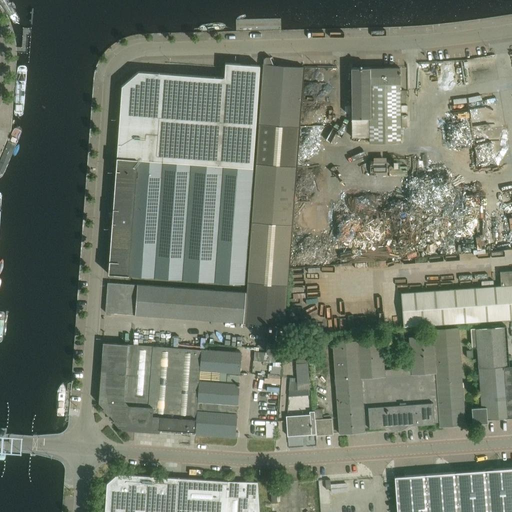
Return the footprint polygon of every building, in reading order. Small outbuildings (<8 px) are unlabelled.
[(11,0),(0,0),(0,3),(5,8),(12,0),(11,0)] [(105,312),(268,324),(267,341),(266,352),(277,353),(278,342),(275,342),(275,339),(283,339),(303,67),(273,64),(270,57),(266,57),(264,59),(263,63),(246,291),(107,282),(105,312)] [(243,283),(260,63),(225,61),(224,76),(138,70),(121,84),(108,274),(243,283)] [(351,68),(351,118),(370,118),(370,143),(400,143),(399,68),(351,68)] [(24,139),(0,173),(0,190),(2,191),(24,139)] [(403,326),(511,318),(511,270),(500,271),(501,286),(401,292),(403,326)] [(477,348),(478,368),(482,407),(471,408),(473,424),(488,423),(487,419),(511,416),(511,365),(508,366),(505,326),(471,329),(472,348),(477,348)] [(381,338),(332,342),(339,434),(364,432),(364,427),(382,426),(387,426),(391,428),(395,429),(401,429),(404,427),(407,425),(407,424),(410,424),(418,423),(439,422),(440,426),(443,426),(460,425),(465,425),(458,328),(432,330),(433,335),(409,337),(411,372),(383,374),(381,338)] [(194,435),(198,382),(199,372),(200,352),(201,350),(103,343),(99,401),(122,429),(194,435)] [(254,351),(254,361),(273,363),(276,363),(277,353),(266,352),(254,351)] [(200,352),(199,372),(238,375),(240,355),(200,352)] [(273,363),(272,374),(280,374),(280,363),(276,363),(273,363)] [(308,363),(296,364),(297,383),(309,382),(308,363)] [(199,372),(198,382),(199,382),(207,382),(238,384),(238,375),(199,372)] [(238,384),(207,382),(199,382),(197,401),(237,404),(238,384)] [(62,389),(60,418),(70,419),(72,389),(62,389)] [(197,401),(197,412),(236,415),(237,409),(237,404),(197,401)] [(314,409),(316,435),(332,434),(331,418),(322,419),(321,408),(314,409)] [(311,431),(316,431),(314,411),(309,411),(309,415),(286,416),(288,435),(311,434),(311,431)] [(235,434),(236,415),(197,412),(195,431),(235,434)] [(276,437),(276,427),(267,427),(267,437),(276,437)] [(511,511),(511,468),(503,469),(494,469),(484,470),(455,472),(404,476),(395,477),(394,477),(396,511),(511,511)] [(259,511),(257,482),(227,481),(116,472),(106,481),(103,511),(259,511)]
